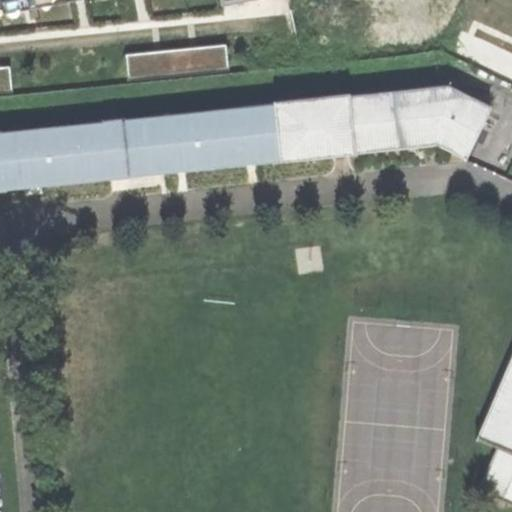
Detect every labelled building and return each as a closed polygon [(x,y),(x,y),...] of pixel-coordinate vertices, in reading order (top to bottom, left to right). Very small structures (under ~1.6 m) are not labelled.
[(0,0),(0,16),(82,0),(218,0),(220,9),(264,0),(0,0)] [(226,44),(128,54),(131,78),(229,68),(226,44)] [(12,65),(0,65),(0,89),(14,88),(12,65)] [(0,192),(5,192),(5,191),(108,180),(109,181),(129,179),(129,177),(280,162),(280,163),(353,156),(353,154),(436,146),(466,160),(491,109),(447,88),(348,98),(348,97),(275,104),(274,106),(122,121),(122,120),(103,122),(103,123),(0,134),(0,133),(0,132),(0,192)] [(497,450),(511,456),(511,357),(477,441),(497,450)] [(511,507),(511,456),(497,450),(478,493),(511,507)]
